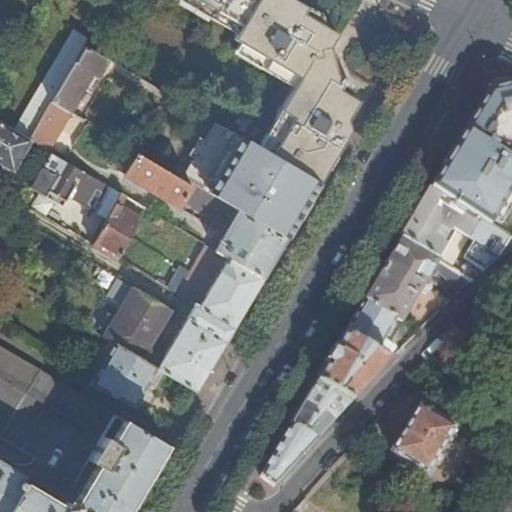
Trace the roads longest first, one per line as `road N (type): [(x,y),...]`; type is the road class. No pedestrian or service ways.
road 1 (secondary): [(178,511),(469,17)]
road 2 (residential): [(511,263),(263,511)]
